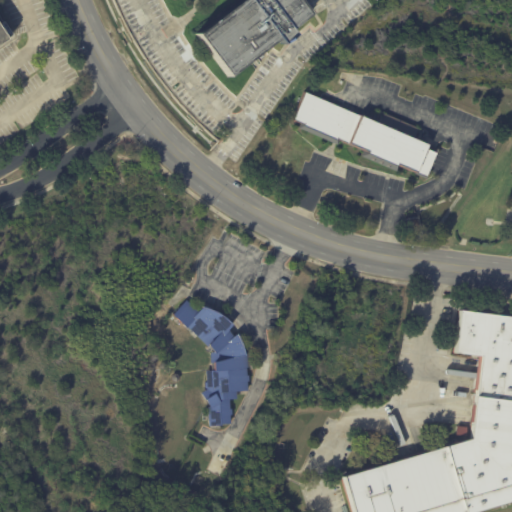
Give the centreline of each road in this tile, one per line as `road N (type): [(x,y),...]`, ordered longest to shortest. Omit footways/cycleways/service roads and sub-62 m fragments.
road 1 (tertiary): [(511,273),(352,249),(262,214),(192,165),(131,98)]
road 2 (tertiary): [(0,195),(40,179),(118,124),(131,98)]
road 3 (tertiary): [(131,98),(100,103),(0,167)]
